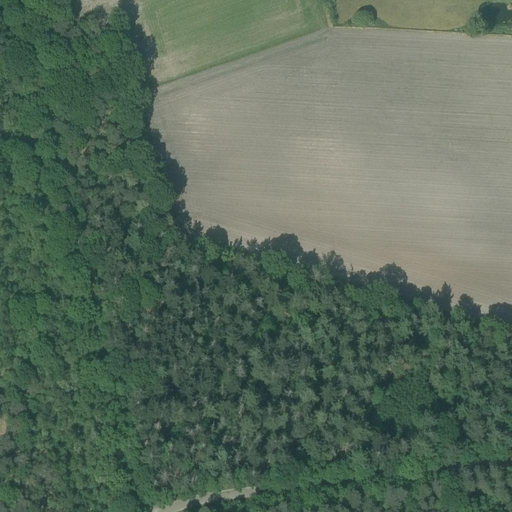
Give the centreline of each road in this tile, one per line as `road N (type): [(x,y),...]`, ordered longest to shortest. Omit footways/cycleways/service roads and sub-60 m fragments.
road 1 (track): [(144,511),(37,100)]
road 2 (unclassified): [(173,511),(198,501),(511,467)]
